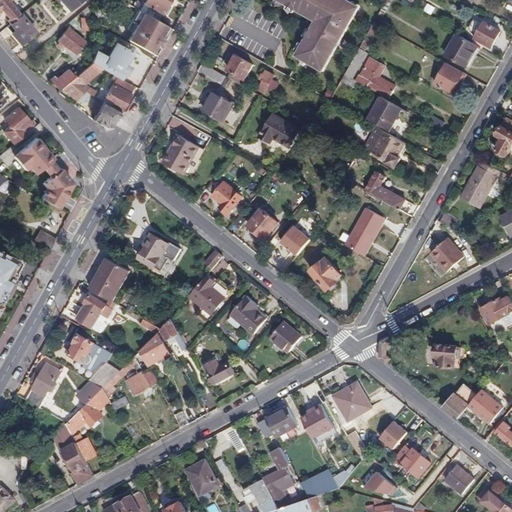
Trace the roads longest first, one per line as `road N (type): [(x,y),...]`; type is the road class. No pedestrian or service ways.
road 1 (tertiary): [(352,345),(50,511)]
road 2 (residential): [(511,67),(364,338)]
road 3 (tertiary): [(124,161),(352,345)]
road 4 (secondary): [(110,187),(0,383)]
road 5 (residential): [(352,345),(511,475)]
road 6 (secondary): [(215,0),(124,161)]
road 7 (residential): [(0,55),(110,187)]
road 8 (tertiary): [(364,338),(511,258)]
